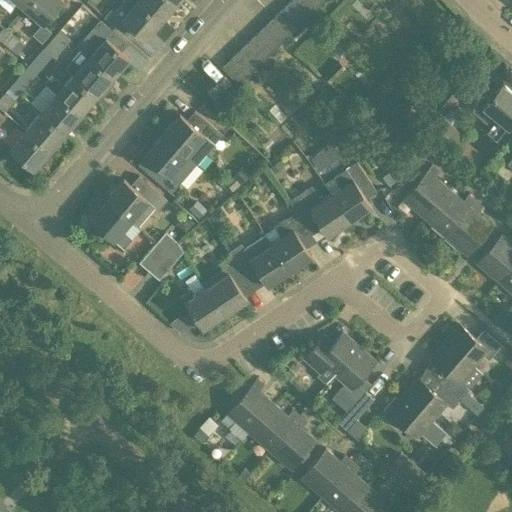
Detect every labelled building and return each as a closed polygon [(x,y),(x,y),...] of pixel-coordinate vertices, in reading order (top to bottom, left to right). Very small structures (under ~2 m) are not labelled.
[(13,0),(22,8),(29,0),(13,0)] [(62,0),(29,0),(22,8),(42,25),(62,0)] [(162,19),(141,0),(123,0),(114,12),(110,8),(104,16),(103,17),(122,33),(127,25),(144,40),(162,19)] [(141,0),(162,19),(179,0),(178,0),(141,0)] [(306,0),(290,0),(290,1),(307,18),(315,10),(306,0)] [(323,2),(320,0),(306,0),(315,10),(323,2)] [(307,18),(290,1),(281,9),(298,26),(307,18)] [(60,29),(69,37),(84,20),(91,26),(98,19),(81,4),(60,29)] [(281,9),(273,17),(289,35),(298,26),(281,9)] [(273,17),(264,26),(281,43),(289,35),(273,17)] [(281,43),(264,26),(255,34),(272,51),(281,43)] [(5,28),(0,33),(0,40),(15,53),(23,44),(5,28)] [(104,37),(95,47),(84,37),(77,44),(113,76),(129,58),(120,50),(127,43),(112,29),(104,37)] [(255,34),(247,42),(263,59),(272,51),(255,34)] [(247,42),(238,51),(255,68),(263,59),(247,42)] [(88,56),(79,65),(71,59),(66,66),(65,67),(72,74),(73,73),(97,94),(102,89),(104,91),(107,91),(112,84),(112,82),(110,80),(113,76),(77,44),(76,45),(88,56)] [(42,47),(28,64),(37,73),(52,56),(54,58),(55,56),(45,46),(43,48),(42,47)] [(238,51),(230,59),(246,76),(255,68),(238,51)] [(246,76),(230,59),(220,68),(237,85),(246,76)] [(330,82),(344,67),(337,60),(323,75),(330,82)] [(28,64),(11,83),(21,92),(37,73),(28,64)] [(51,74),(46,81),(82,112),(97,94),(73,73),(72,74),(63,85),(51,74)] [(229,85),(223,78),(206,94),(213,101),(229,85)] [(44,82),(56,93),(41,110),(40,111),(64,132),(82,112),(46,81),(44,82)] [(21,92),(11,83),(0,96),(0,109),(4,112),(21,92)] [(511,93),(501,84),(488,99),(484,95),(479,96),(472,105),(472,111),(488,124),(484,131),(495,140),(506,127),(506,128),(511,121),(511,93)] [(64,132),(40,111),(24,130),(48,151),(64,132)] [(193,112),(185,120),(178,114),(161,134),(196,163),(221,133),(212,125),(193,112)] [(461,134),(445,121),(434,134),(450,147),(461,134)] [(48,151),(24,130),(7,149),(32,170),(48,151)] [(144,154),(145,155),(137,164),(170,193),(196,163),(161,134),(144,154)] [(330,141),(307,154),(314,168),(338,156),(330,141)] [(339,187),(330,193),(348,221),(370,206),(363,195),(373,188),(363,171),(356,161),(333,176),(339,187)] [(422,217),(447,188),(434,176),(438,171),(430,164),(401,199),(422,217)] [(122,179),(105,199),(130,220),(139,228),(140,228),(137,226),(154,206),(157,209),(166,199),(150,185),(136,176),(129,185),(122,179)] [(330,193),(320,200),(310,185),(288,199),(296,211),(295,211),(311,235),(322,228),(326,235),(348,221),(330,193)] [(447,188),(422,217),(444,236),(474,201),(466,195),(462,200),(447,188)] [(130,220),(105,199),(88,219),(113,241),(113,240),(123,248),(139,228),(130,220)] [(474,201),(444,236),(466,254),(491,225),(476,213),(481,207),(474,201)] [(274,226),(263,234),(288,271),(310,256),(301,242),(311,235),(295,211),(285,218),(284,216),(273,224),(274,226)] [(175,241),(164,232),(156,242),(138,263),(158,279),(182,251),(175,241)] [(497,281),(511,263),(511,243),(500,233),(475,262),(497,281)] [(244,247),(241,242),(228,251),(230,254),(251,284),(261,278),(266,285),(288,271),(263,234),(244,247)] [(218,262),(222,267),(202,281),(206,286),(224,314),(245,299),(240,291),(251,284),(230,254),(218,262)] [(511,263),(497,281),(511,294),(511,263)] [(206,286),(193,294),(190,289),(179,296),(184,300),(183,301),(194,317),(201,329),(224,314),(206,286)] [(458,324),(444,340),(473,366),(473,365),(482,355),(487,360),(501,345),(482,329),(474,338),(458,324)] [(341,331),(327,347),(318,339),(302,357),(319,372),(316,375),(324,382),(332,373),(333,374),(358,346),(341,331)] [(473,366),(444,340),(430,357),(445,371),(438,380),(476,413),(483,405),(466,391),(482,373),(473,365),(473,366)] [(333,374),(343,383),(333,395),(348,408),(337,421),(338,422),(365,391),(364,390),(370,384),(360,375),(374,360),(358,346),(333,374)] [(247,431),(272,402),(258,390),(263,384),(255,378),(225,412),(247,431)] [(417,378),(402,395),(431,420),(445,404),(451,408),(459,399),(476,414),(476,413),(438,380),(437,381),(440,383),(433,392),(417,378)] [(373,399),(365,391),(338,422),(346,430),(366,407),(373,399)] [(402,395),(399,398),(394,394),(385,405),(383,408),(382,410),(382,412),(383,413),(384,415),(395,425),(399,421),(417,436),(431,420),(402,395)] [(286,414),(272,402),(247,431),(269,450),(299,416),(291,409),(286,414)] [(305,422),(299,416),(269,450),(290,469),(315,440),(300,427),(305,422)] [(321,496),(351,461),(343,455),(339,460),(324,447),(299,477),(321,496)] [(358,467),(351,461),(321,496),(339,511),(343,511),(367,485),(353,473),(358,467)] [(381,497),(367,485),(343,511),(381,511),(393,498),(386,491),(381,497)]
